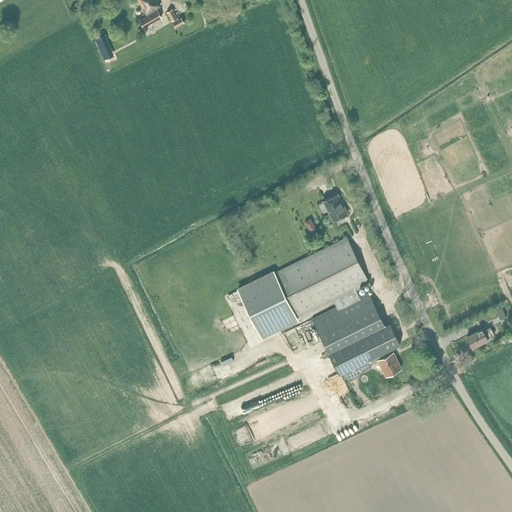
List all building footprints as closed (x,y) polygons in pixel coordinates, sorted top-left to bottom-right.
[(158,9),(160,7),(156,0),(157,0),(138,0),(146,14),(147,15),(139,20),(144,28),(163,17),(158,9)] [(166,12),(176,28),(185,23),(181,17),(179,18),(173,8),(166,12)] [(104,59),(113,55),(104,35),(95,39),(104,59)] [(337,194),(323,202),(333,221),(347,214),(337,194)] [(311,218),(304,222),(310,232),(316,229),(311,218)] [(275,273),(239,291),(261,336),(333,300),(337,307),(312,319),(339,374),(355,366),(358,373),(371,367),(370,364),(378,360),(386,376),(402,368),(391,349),(401,344),(390,323),(386,325),(369,291),(359,296),(355,289),(369,282),(347,238),(309,257),(284,269),(275,273)] [(502,308),(497,310),(501,319),(506,316),(502,308)] [(487,339),(494,335),(490,328),(483,331),(482,329),(467,337),(473,347),(488,340),(487,339)] [(208,378),(213,377),(209,365),(204,367),(208,378)]
